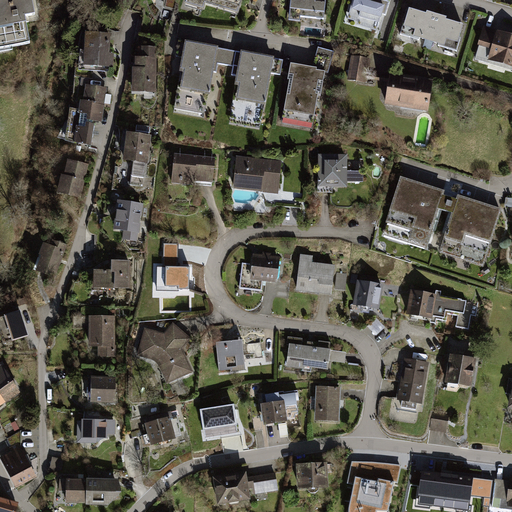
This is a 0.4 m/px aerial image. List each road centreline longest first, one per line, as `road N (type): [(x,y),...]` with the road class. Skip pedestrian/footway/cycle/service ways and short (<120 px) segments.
road 1 (residential): [(20,502),(44,467),(49,323),(132,28)]
road 2 (residential): [(369,443),(376,375),(361,342),(247,319),(233,312),(215,269),(221,252),(252,234),(361,234)]
road 3 (residential): [(135,511),(181,474),(213,462),(369,443)]
road 4 (residential): [(369,443),(511,460)]
